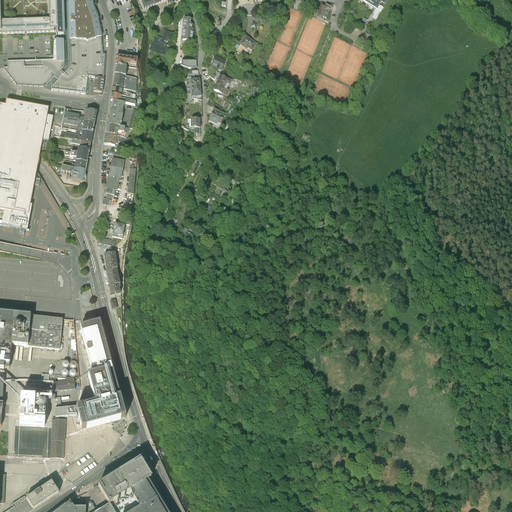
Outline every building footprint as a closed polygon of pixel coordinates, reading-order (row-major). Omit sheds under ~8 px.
[(0,0),(0,34),(54,32),(54,30),(56,30),(56,35),(63,35),(62,0),(0,0)] [(93,5),(90,0),(71,0),(68,2),(69,23),(70,43),(70,62),(70,63),(70,65),(70,66),(69,67),(69,68),(68,70),(67,71),(64,74),(63,73),(61,71),(63,68),(64,67),(64,66),(64,64),(64,63),(64,40),(54,41),(53,60),(24,61),(7,62),(7,66),(7,68),(3,68),(3,70),(17,87),(44,88),(54,77),(56,79),(58,81),(52,88),(51,91),(86,95),(88,78),(90,78),(95,79),(103,80),(105,55),(102,55),(101,40),(101,38),(98,21),(92,5),(93,5)] [(138,0),(139,1),(144,10),(166,1),(165,0),(138,0)] [(358,0),(362,2),(362,1),(377,8),(381,1),(385,3),(386,0),(358,0)] [(324,23),(329,11),(324,8),(322,7),(316,20),(324,23)] [(190,20),(184,20),(183,29),(183,32),(182,39),(182,41),(192,42),(193,33),(193,30),(191,30),(192,25),(190,25),(190,20)] [(154,36),(150,49),(166,54),(172,33),(164,31),(162,38),(154,36)] [(256,44),(246,37),(240,46),(241,46),(246,50),(247,48),(252,51),(256,44)] [(246,50),(241,46),(237,52),(241,54),(244,51),(250,54),(252,51),(247,48),(246,50)] [(212,55),(205,53),(204,60),(210,62),(212,55)] [(127,58),(116,57),(116,66),(125,67),(125,65),(129,65),(129,64),(137,64),(137,59),(134,59),(127,58)] [(224,63),(216,59),(212,67),(221,71),(224,63)] [(125,67),(116,66),(115,75),(124,77),(124,76),(125,77),(126,67),(125,67)] [(124,77),(115,75),(113,87),(122,89),(128,91),(129,87),(125,86),(125,87),(123,87),(123,82),(124,77)] [(125,77),(124,76),(124,77),(123,82),(136,85),(137,79),(125,77)] [(231,82),(221,78),(221,77),(219,76),(218,79),(216,84),(224,87),(226,84),(228,85),(229,86),(231,82)] [(103,80),(95,79),(93,92),(102,93),(104,80),(103,80)] [(196,79),(194,80),(194,81),(190,81),(191,89),(200,88),(199,80),(197,80),(196,79)] [(224,87),(216,84),(213,92),(221,95),(224,87)] [(122,89),(113,87),(112,94),(121,96),(131,98),(132,95),(122,93),(122,89)] [(200,88),(191,89),(192,95),(192,98),(201,97),(200,88)] [(121,96),(112,94),(111,101),(113,101),(124,104),(135,106),(135,102),(121,99),(121,96)] [(38,165),(49,109),(6,101),(5,106),(0,105),(0,226),(1,227),(27,232),(32,206),(31,206),(36,174),(38,165)] [(124,104),(113,101),(108,125),(120,127),(120,124),(121,124),(123,115),(122,115),(124,104)] [(139,111),(133,110),(128,128),(130,129),(134,130),(135,126),(139,111)] [(225,116),(214,111),(209,123),(219,127),(225,116)] [(96,113),(86,112),(84,123),(94,125),(96,113)] [(69,115),(68,114),(67,120),(81,123),(82,117),(69,115)] [(200,120),(191,120),(191,129),(200,129),(200,120)] [(94,125),(84,123),(83,126),(82,132),(92,134),(94,125)] [(108,125),(107,125),(106,134),(117,136),(116,136),(126,139),(128,133),(130,129),(128,128),(120,127),(108,125)] [(92,134),(82,132),(82,135),(81,140),(80,140),(80,139),(79,137),(66,134),(65,139),(72,140),(91,144),(92,134)] [(117,136),(106,134),(104,145),(115,147),(115,144),(117,145),(117,142),(116,141),(116,136),(117,136)] [(91,144),(72,140),(71,144),(80,145),(79,149),(89,151),(91,144)] [(79,149),(78,149),(78,154),(65,151),(65,156),(70,156),(70,157),(74,158),(74,161),(76,162),(87,164),(89,151),(79,149)] [(124,161),(112,159),(109,177),(121,179),(124,161)] [(87,164),(76,162),(75,166),(72,165),(72,163),(64,162),(63,167),(72,169),(85,171),(87,164)] [(85,171),(72,169),(72,172),(73,172),(72,181),(83,183),(85,171)] [(136,169),(130,169),(126,210),(132,210),(133,201),(136,169)] [(109,177),(108,176),(106,189),(107,189),(115,190),(117,191),(118,181),(120,182),(121,179),(109,177)] [(181,209),(179,213),(177,212),(175,217),(179,219),(185,205),(180,203),(178,208),(181,209)] [(125,226),(115,224),(112,238),(122,240),(125,226)] [(111,241),(99,238),(98,244),(103,245),(109,246),(110,246),(111,241)] [(104,255),(106,272),(116,269),(117,269),(115,253),(110,254),(104,255)] [(116,269),(106,272),(109,287),(118,285),(120,284),(116,269)] [(120,293),(118,285),(109,287),(108,287),(110,295),(120,293)] [(31,317),(0,313),(0,324),(14,326),(29,327),(31,317)] [(62,320),(31,317),(29,327),(27,348),(59,351),(62,320)] [(99,323),(80,328),(93,376),(112,370),(99,323)] [(0,426),(1,426),(2,405),(4,380),(0,379),(0,370),(6,371),(6,369),(9,369),(9,366),(11,346),(12,346),(23,347),(27,348),(29,327),(14,326),(0,324),(0,426)] [(125,418),(112,370),(93,376),(88,377),(95,404),(76,409),(78,416),(82,430),(125,418)] [(74,382),(54,384),(55,392),(75,390),(74,382)] [(46,395),(21,394),(20,406),(18,409),(21,411),(20,413),(20,420),(45,421),(46,395)] [(76,407),(55,409),(55,418),(59,418),(76,416),(76,417),(78,416),(76,409),(76,407)] [(59,418),(55,418),(52,418),(51,458),(60,459),(63,459),(65,421),(59,421),(59,418)] [(46,428),(20,427),(19,456),(45,458),(46,428)] [(140,461),(98,487),(109,505),(113,511),(166,511),(147,482),(151,479),(140,461)] [(51,482),(26,499),(33,510),(58,493),(51,482)] [(82,504),(79,497),(70,502),(72,506),(77,503),(78,504),(82,504)] [(70,502),(56,511),(85,511),(85,509),(85,508),(74,508),(72,506),(70,502)] [(92,504),(91,504),(82,504),(78,504),(77,503),(72,506),(74,508),(85,508),(85,509),(85,511),(96,511),(92,504)]
